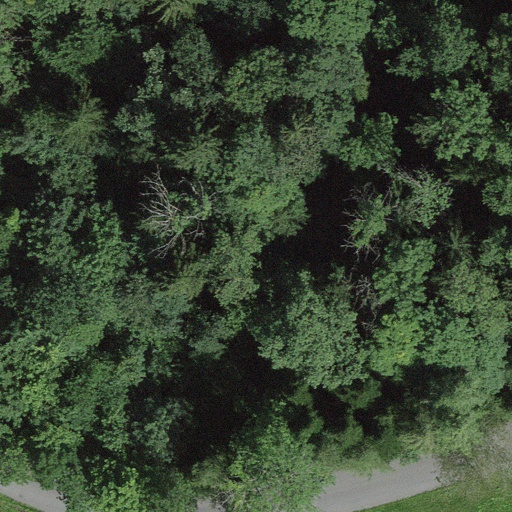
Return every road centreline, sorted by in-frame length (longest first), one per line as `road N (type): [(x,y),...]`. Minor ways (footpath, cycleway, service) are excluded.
road 1 (unclassified): [(511,446),(268,511)]
road 2 (unclassified): [(123,511),(31,487),(0,468)]
